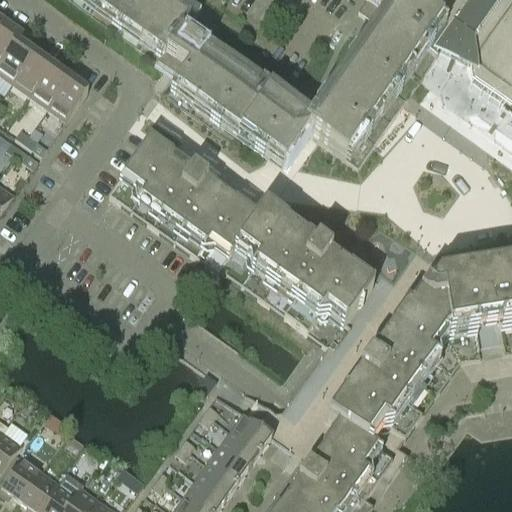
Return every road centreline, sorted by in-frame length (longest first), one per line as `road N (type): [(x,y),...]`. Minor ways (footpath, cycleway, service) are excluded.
road 1 (residential): [(13,273),(40,278),(136,345),(157,322),(167,292),(55,214)]
road 2 (residential): [(55,214),(134,102),(125,77),(18,0)]
